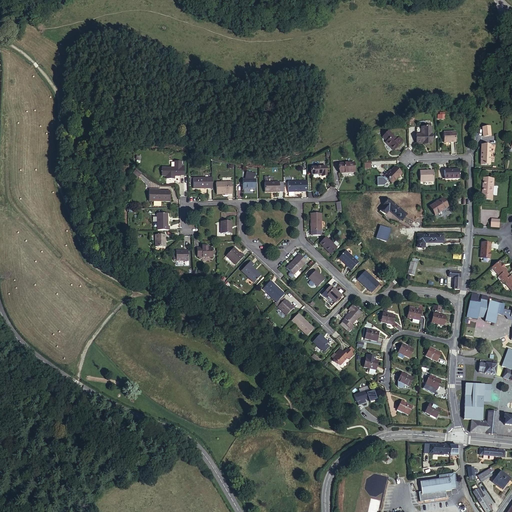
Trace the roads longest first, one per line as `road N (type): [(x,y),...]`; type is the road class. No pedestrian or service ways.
road 1 (tertiary): [(0,310),(14,335),(60,373),(193,443),(238,511)]
road 2 (track): [(78,383),(106,422),(148,456),(65,511)]
road 3 (tertiary): [(325,511),(327,478),(343,455),(367,441),(406,433),(458,437)]
